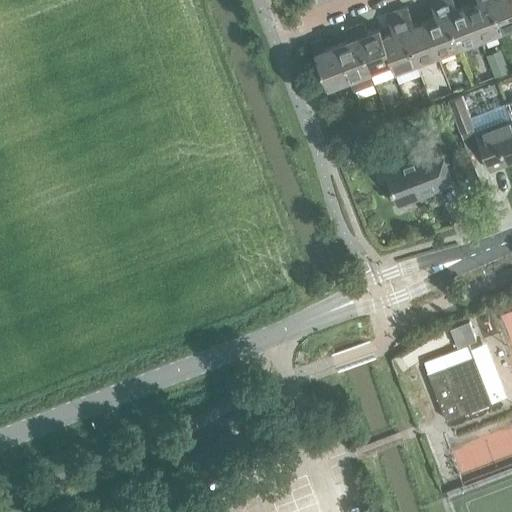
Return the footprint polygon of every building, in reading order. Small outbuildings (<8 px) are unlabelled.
[(429,0),(435,15),(424,19),(437,54),(458,46),(440,0),(429,0)] [(457,7),(454,0),(440,0),(458,46),(480,38),(467,3),(457,7)] [(475,0),(467,3),(480,38),(501,30),(489,0),(475,0)] [(511,0),(489,0),(501,30),(511,25),(511,0)] [(396,9),(416,62),(437,54),(424,19),(414,23),(407,5),(396,9)] [(392,62),(391,62),(394,70),(416,62),(396,9),(386,13),(393,31),(382,35),(392,62)] [(370,70),(391,62),(392,62),(382,35),(379,26),(368,31),(364,21),(353,25),(370,70)] [(375,81),(370,70),(353,25),(344,29),(348,38),(335,43),(348,79),(349,78),(353,90),(375,81)] [(348,79),(335,43),(325,47),(321,37),(310,42),(327,87),(348,79)] [(475,126),(463,93),(447,99),(460,132),(475,126)] [(366,123),(375,119),(373,111),(363,115),(366,123)] [(506,159),(511,156),(511,118),(511,116),(474,130),(488,168),(507,162),(506,159)] [(398,204),(431,192),(429,186),(452,177),(439,144),(411,155),(413,160),(385,171),(398,204)] [(450,327),(457,345),(476,338),(469,320),(450,327)] [(446,366),(428,373),(446,419),(492,402),(474,355),(473,356),(446,366)]
